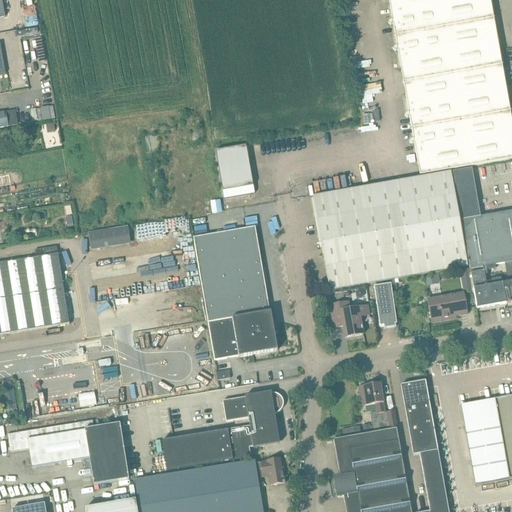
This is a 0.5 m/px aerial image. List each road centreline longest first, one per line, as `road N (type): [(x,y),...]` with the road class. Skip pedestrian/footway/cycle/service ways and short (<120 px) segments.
road 1 (unknown): [(281,197),(289,173),(372,156),(387,141),(373,21)]
road 2 (unclassified): [(314,367),(511,331)]
road 3 (unclassified): [(314,367),(281,197)]
road 4 (unclassified): [(309,511),(314,367)]
